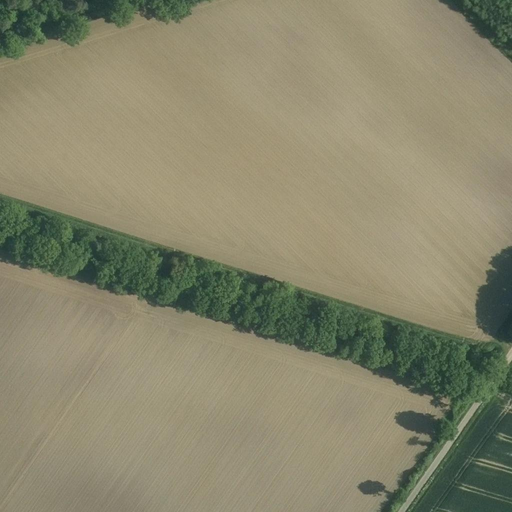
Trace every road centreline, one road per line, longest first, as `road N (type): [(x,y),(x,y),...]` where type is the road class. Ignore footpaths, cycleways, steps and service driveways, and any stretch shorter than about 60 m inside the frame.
road 1 (track): [(501,370),(0,218)]
road 2 (unclassified): [(511,354),(401,511)]
